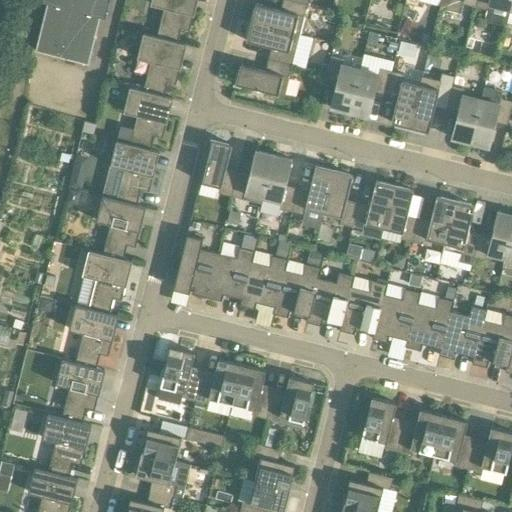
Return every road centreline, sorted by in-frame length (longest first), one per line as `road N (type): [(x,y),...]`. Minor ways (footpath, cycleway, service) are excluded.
road 1 (residential): [(511,190),(201,111)]
road 2 (residential): [(351,363),(148,312)]
road 3 (residential): [(148,312),(201,111)]
road 4 (residential): [(98,511),(148,312)]
road 5 (residential): [(511,404),(351,363)]
road 6 (residential): [(351,363),(314,511)]
